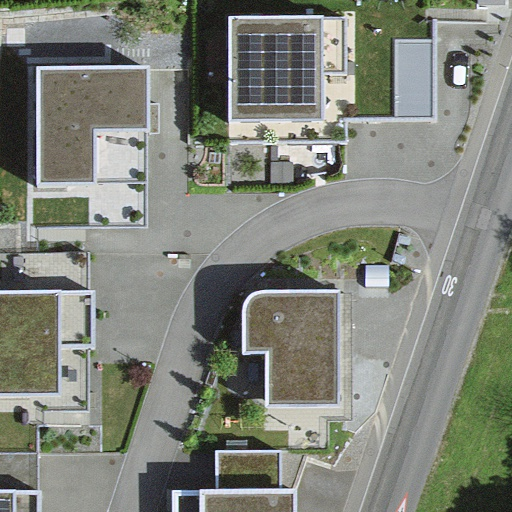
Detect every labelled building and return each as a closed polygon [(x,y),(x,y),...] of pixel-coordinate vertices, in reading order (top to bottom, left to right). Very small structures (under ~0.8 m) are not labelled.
[(352,18),(230,17),(229,143),(351,144),(352,18)] [(149,70),(38,69),(37,192),(94,192),(94,223),(147,224),(149,70)] [(99,293),(0,292),(0,400),(61,401),(62,351),(98,352),(99,293)] [(243,293),(242,354),(268,355),(267,416),(339,417),(341,294),(243,293)] [(218,495),(174,494),(173,511),(293,511),(294,495),(275,495),(275,456),(219,455),(218,495)] [(39,511),(39,494),(0,493),(0,511),(39,511)]
